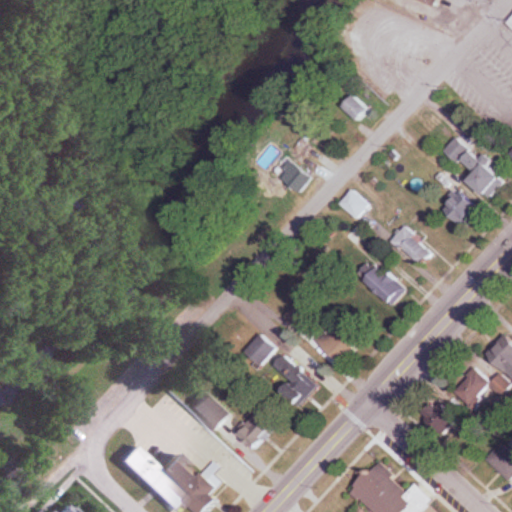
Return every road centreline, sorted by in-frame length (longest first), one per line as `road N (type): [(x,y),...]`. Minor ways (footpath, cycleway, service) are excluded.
road 1 (residential): [(40,504),(507,0)]
road 2 (secondary): [(265,511),(511,241)]
road 3 (residential): [(484,511),(367,402)]
